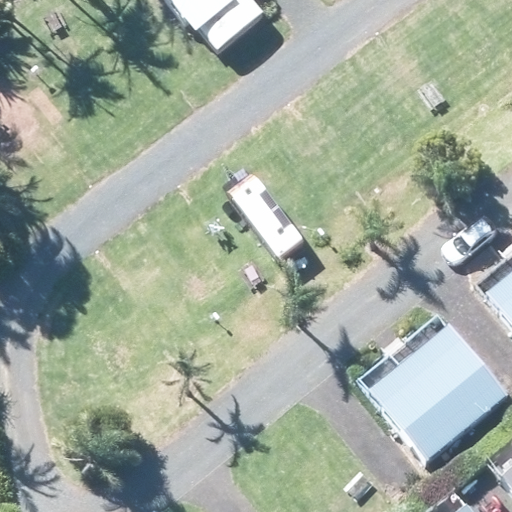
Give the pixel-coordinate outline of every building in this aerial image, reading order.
[(171,0),(213,51),(261,12),(250,0),(171,0)] [(56,91),(110,153),(181,90),(127,28),(56,91)] [(40,150),(0,98),(0,182),(9,195),(34,176),(24,163),(40,150)] [(511,266),(477,296),(511,337),(511,266)] [(498,397),(437,326),(360,391),(420,462),(498,397)] [(511,473),(498,485),(511,500),(511,473)]
